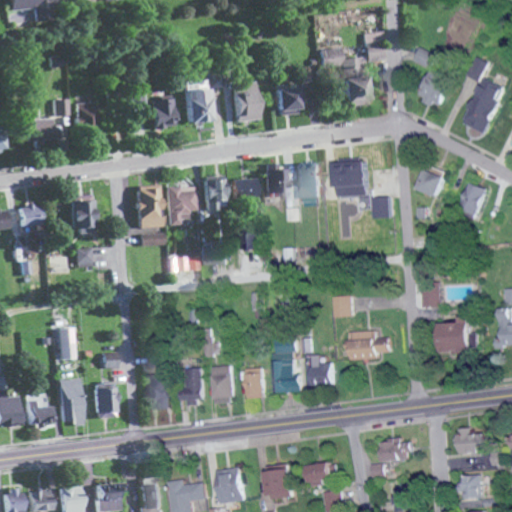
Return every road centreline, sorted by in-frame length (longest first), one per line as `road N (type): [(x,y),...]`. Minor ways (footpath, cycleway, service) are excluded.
road 1 (residential): [(511,177),(431,138),(391,132),(0,180)]
road 2 (tertiary): [(511,393),(0,458)]
road 3 (residential): [(422,405),(394,0)]
road 4 (residential): [(133,441),(113,165)]
